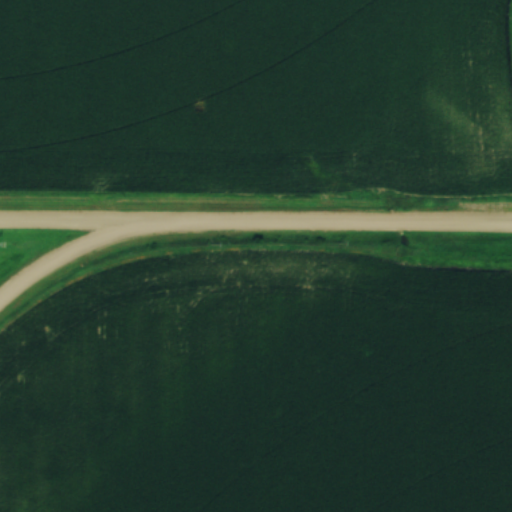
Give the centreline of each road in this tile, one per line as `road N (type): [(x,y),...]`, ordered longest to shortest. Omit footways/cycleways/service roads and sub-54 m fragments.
road 1 (tertiary): [(511,222),(0,219)]
road 2 (tertiary): [(0,303),(82,253),(186,221)]
